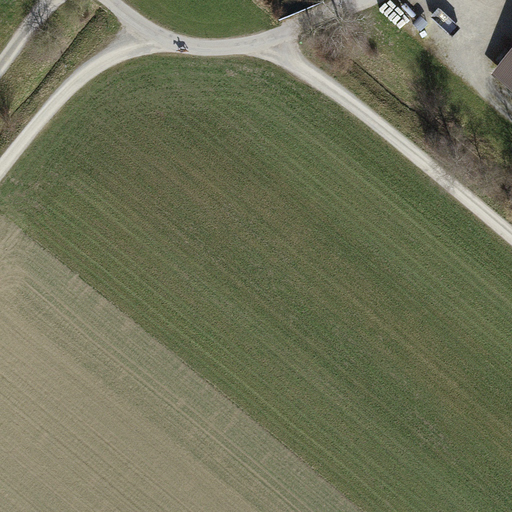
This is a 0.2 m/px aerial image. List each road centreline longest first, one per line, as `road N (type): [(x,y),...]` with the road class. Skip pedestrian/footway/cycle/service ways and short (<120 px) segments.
road 1 (track): [(266,41),(511,243)]
road 2 (residential): [(350,0),(266,41),(197,49),(141,32),(105,0)]
road 3 (track): [(141,32),(76,81),(0,170)]
